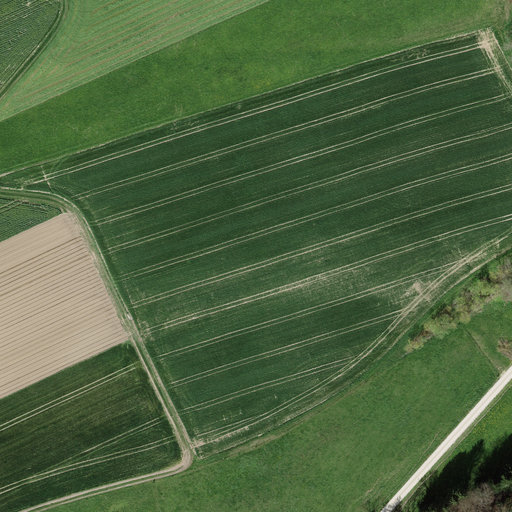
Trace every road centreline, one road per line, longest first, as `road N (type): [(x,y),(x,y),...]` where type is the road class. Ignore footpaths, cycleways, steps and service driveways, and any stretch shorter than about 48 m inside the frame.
road 1 (track): [(29,511),(175,470),(188,453),(75,212),(58,201),(0,192)]
road 2 (track): [(384,511),(511,368)]
